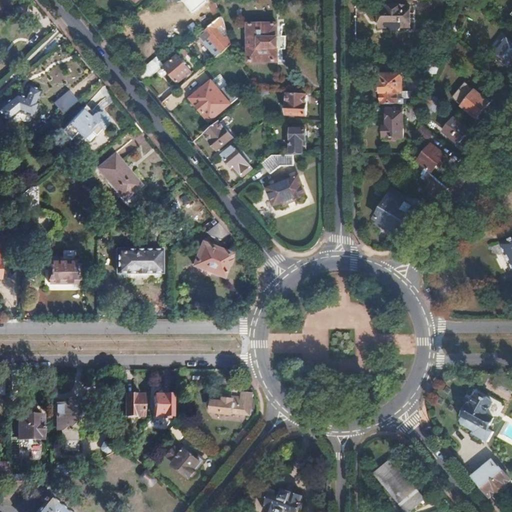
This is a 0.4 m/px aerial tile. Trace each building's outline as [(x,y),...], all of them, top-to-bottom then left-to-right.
[(217,5),(214,0),(174,0),(177,2),(183,1),(184,2),(186,0),(206,0),(217,21),(222,17),(221,13),(217,5)] [(451,9),(450,0),(435,0),(436,10),(451,9)] [(409,27),(409,8),(379,8),(380,28),(391,28),(394,32),(399,32),(401,28),(409,27)] [(231,42),(224,19),(222,17),(217,21),(205,31),(222,53),(232,45),(231,42)] [(277,37),(277,25),(249,26),(249,39),(244,39),(244,53),(249,53),(249,62),(278,62),(278,50),(285,50),(285,36),(277,37)] [(511,52),(511,41),(499,31),(483,50),(501,65),(511,52)] [(164,65),(157,57),(138,73),(145,82),(164,65)] [(190,72),(178,57),(165,68),(178,83),(190,72)] [(438,74),(443,59),(424,59),(424,74),(438,74)] [(403,104),(403,75),(382,76),(382,84),(378,84),(378,91),(382,91),(382,104),(403,104)] [(231,104),(212,81),(191,99),(211,122),(231,104)] [(477,120),(490,105),(466,85),(454,101),(477,120)] [(39,102),(43,91),(30,86),(25,97),(17,93),(0,108),(0,110),(8,121),(20,111),(34,117),(40,103),(39,102)] [(77,101),(68,90),(57,99),(61,105),(58,108),(62,113),(77,101)] [(269,94),(269,91),(256,90),(256,92),(260,104),(263,103),(262,97),(262,95),(264,93),(269,94)] [(286,115),(306,116),(307,104),(309,104),(309,96),(306,96),(306,95),(287,94),(286,115)] [(434,113),(442,104),(430,95),(426,106),(434,113)] [(61,105),(57,99),(53,102),(58,108),(61,105)] [(93,114),(85,104),(81,108),(90,117),(93,114)] [(105,123),(105,119),(99,112),(95,112),(93,114),(90,117),(81,108),(67,121),(75,130),(82,136),(89,130),(96,124),(100,128),(105,123)] [(401,109),(386,109),(386,118),(389,118),(389,127),(386,127),(386,137),(389,137),(389,140),(404,139),(405,113),(401,113),(401,109)] [(469,131),(454,119),(443,132),(457,144),(469,131)] [(75,130),(67,121),(60,128),(68,137),(75,130)] [(234,137),(222,122),(206,135),(219,150),(234,137)] [(93,135),(100,128),(96,124),(89,130),(93,135)] [(292,128),(291,151),(303,152),(304,141),(306,141),(306,138),(308,138),(308,130),(306,130),(306,129),(292,128)] [(252,167),(234,145),(223,154),(237,170),(239,168),(244,174),(252,167)] [(447,159),(431,145),(418,161),(431,172),(439,163),(442,165),(447,159)] [(139,184),(114,154),(97,167),(122,198),(139,184)] [(293,166),(293,155),(273,154),(263,163),(271,174),(281,166),(293,166)] [(417,171),(421,167),(417,163),(412,169),(416,172),(417,171)] [(448,189),(430,174),(425,180),(431,185),(425,191),(431,197),(433,194),(439,199),(448,189)] [(306,193),(299,176),(290,180),(289,179),(285,177),(278,181),(277,184),(277,185),(269,188),(275,204),(284,201),(286,204),(297,200),(296,197),(306,193)] [(38,211),(38,187),(29,187),(21,194),(21,196),(21,211),(38,211)] [(403,198),(392,192),(375,219),(377,220),(374,224),(393,236),(396,231),(398,233),(412,211),(414,213),(421,203),(406,193),(403,198)] [(216,243),(228,233),(218,222),(207,231),(216,243)] [(511,239),(502,245),(511,262),(511,239)] [(194,264),(224,275),(228,264),(229,264),(231,258),(230,257),(231,254),(202,243),(194,264)] [(162,249),(117,248),(118,273),(162,274),(162,249)] [(74,260),(48,260),(48,283),(74,283),(74,260)] [(144,416),(144,396),(134,396),(133,394),(128,394),(127,396),(125,396),(125,417),(144,416)] [(156,396),(155,417),(164,417),(164,419),(172,419),(172,417),(173,417),(173,396),(170,396),(170,394),(164,394),(164,396),(156,396)] [(251,417),(254,396),(242,394),(241,398),(236,398),(230,397),(225,397),(224,402),(213,401),(210,417),(249,423),(250,417),(251,417)] [(80,429),(80,400),(67,400),(67,404),(56,404),(56,429),(80,429)] [(484,436),(490,426),(483,421),(489,410),(474,401),(467,412),(465,411),(459,421),(460,422),(457,427),(459,431),(470,438),(469,441),(483,450),(490,440),(484,436)] [(43,440),(43,415),(19,415),(19,440),(43,440)] [(182,441),(187,435),(176,426),(171,432),(182,441)] [(248,434),(242,429),(233,440),(239,445),(248,434)] [(41,451),(20,450),(19,459),(41,460),(41,451)] [(177,469),(194,483),(199,476),(198,475),(205,466),(190,453),(177,469)] [(509,480),(492,459),(472,476),(484,490),(489,497),(495,492),(496,492),(504,486),(504,484),(509,480)] [(423,499),(391,461),(376,473),(408,511),(423,499)] [(68,473),(64,463),(51,469),(51,480),(52,480),(66,474),(68,473)] [(0,480),(9,481),(9,466),(0,466),(0,480)] [(158,480),(147,471),(142,476),(142,479),(150,486),(154,485),(158,480)] [(287,511),(298,511),(304,498),(285,491),(284,495),(274,491),(266,511),(286,511),(287,511)] [(66,511),(50,498),(37,511),(66,511)]
